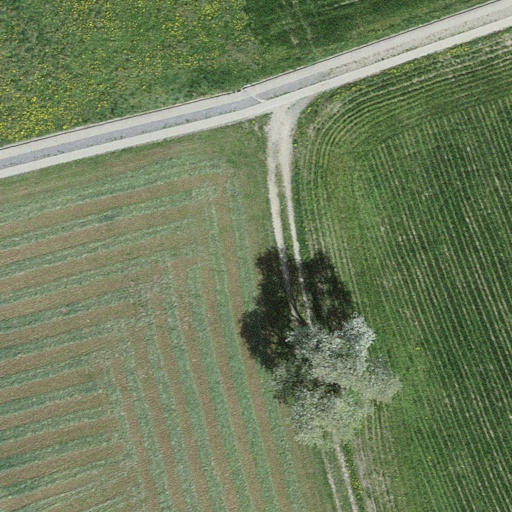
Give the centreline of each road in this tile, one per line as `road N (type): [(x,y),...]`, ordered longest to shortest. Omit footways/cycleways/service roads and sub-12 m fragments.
road 1 (unclassified): [(511,13),(299,85),(0,164)]
road 2 (track): [(299,85),(282,299),(341,511)]
